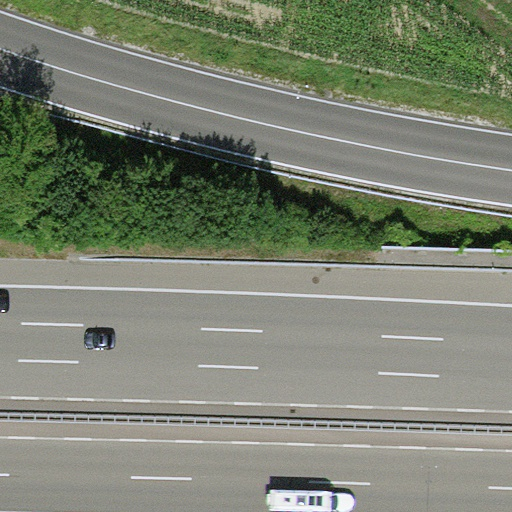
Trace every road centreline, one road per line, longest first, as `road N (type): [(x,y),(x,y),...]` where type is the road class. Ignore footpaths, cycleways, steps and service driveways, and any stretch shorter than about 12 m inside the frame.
road 1 (primary): [(0,57),(279,132),(511,171)]
road 2 (motorway): [(511,362),(0,342)]
road 3 (motorway): [(0,475),(511,488)]
